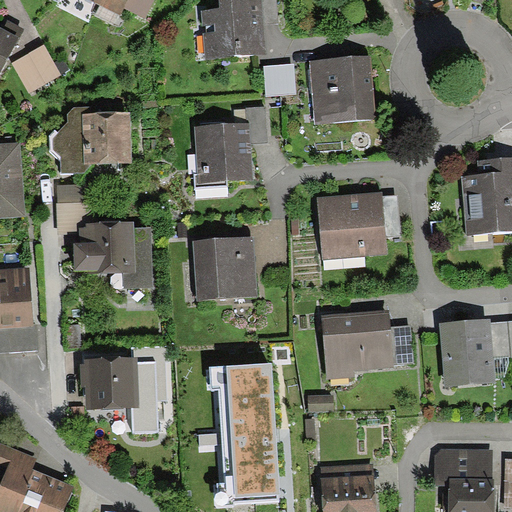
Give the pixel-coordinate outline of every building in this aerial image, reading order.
[(157,0),(81,0),(145,28),(157,0)] [(261,1),(201,5),(205,65),(265,61),(261,1)] [(35,40),(0,25),(0,87),(12,93),(35,40)] [(380,64),(319,69),(324,126),(385,121),(380,64)] [(268,66),(270,97),(301,95),(300,65),(268,66)] [(145,125),(74,126),(74,180),(146,179),(145,125)] [(260,128),(204,133),(208,189),(265,184),(260,128)] [(29,148),(0,149),(0,224),(32,223),(29,148)] [(511,160),(482,163),(484,178),(466,180),(472,240),(511,235),(511,160)] [(391,197),(326,202),(332,263),(396,257),(391,197)] [(157,231),(88,232),(89,293),(158,292),(157,231)] [(264,239),(200,244),(205,306),(269,300),(264,239)] [(39,269),(0,269),(0,328),(39,329),(39,269)] [(390,314),(322,319),(327,382),(355,380),(354,375),(395,372),(394,367),(391,329),(390,314)] [(490,323),(440,327),(446,390),(496,385),(493,360),(490,326),(490,323)] [(507,324),(490,326),(493,360),(510,358),(507,324)] [(411,328),(391,329),(394,367),(414,366),(411,328)] [(282,505),(277,353),(218,355),(223,507),(282,505)] [(138,359),(83,362),(86,418),(134,416),(135,434),(158,432),(155,371),(139,372),(138,359)] [(163,406),(176,406),(174,366),(162,367),(163,406)] [(498,511),(503,448),(448,445),(444,511),(498,511)] [(67,511),(78,481),(24,463),(7,511),(67,511)] [(379,511),(378,464),(323,466),(324,511),(379,511)]
